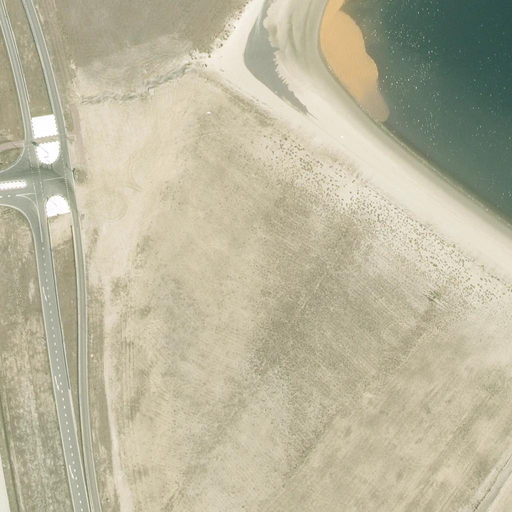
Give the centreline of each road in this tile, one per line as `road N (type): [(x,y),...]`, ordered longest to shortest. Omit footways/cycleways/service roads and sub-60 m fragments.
road 1 (unclassified): [(97,511),(70,176)]
road 2 (unclassified): [(38,189),(86,511)]
road 3 (unclassified): [(0,270),(36,511)]
road 4 (unclassified): [(70,176),(27,0)]
road 5 (unclassified): [(0,8),(36,173)]
